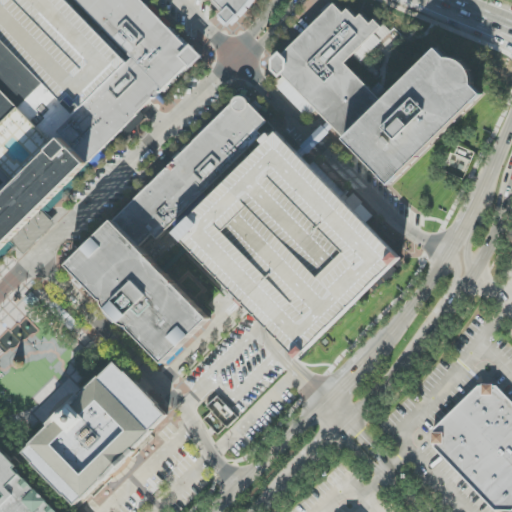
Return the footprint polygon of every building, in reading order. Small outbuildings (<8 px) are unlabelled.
[(75,114),(128,62),(111,45),(116,41),(95,20),(91,23),(69,1),(68,0),(0,0),(0,36),(45,83),(75,114)] [(143,0),(189,46),(191,44),(204,57),(192,69),(188,65),(151,102),(160,111),(150,121),(141,112),(89,164),(57,132),(75,114),(128,62),(132,58),(74,0),(69,0),(69,1),(68,0),(143,0)] [(229,27),(232,24),(234,26),(240,19),(239,17),(240,16),(242,18),(249,10),(248,8),(249,7),(250,8),(256,0),(214,0),(225,11),(219,17),(229,27)] [(335,4),(284,54),(280,52),(273,59),(272,70),(282,79),(275,85),(309,119),(318,110),(329,122),(334,127),(346,139),(384,102),(345,63),(383,27),(375,20),(371,24),(362,15),(358,18),(349,9),(344,13),(335,4)] [(57,132),(89,164),(0,251),(0,36),(45,83),(75,114),(57,132)] [(392,186),(483,95),(473,85),(473,80),(473,75),(470,70),(467,65),(462,61),(457,59),(452,58),(447,58),(438,48),(384,102),(346,139),(392,186)] [(264,135),(259,131),(269,122),(259,112),(263,107),(256,100),(252,104),(250,103),(250,101),(249,99),(248,98),(246,97),(244,96),(241,96),(239,97),(237,98),(236,99),(235,101),(234,102),(234,103),(97,238),(94,234),(62,265),(75,278),(72,281),(81,290),(84,287),(100,304),(104,300),(106,301),(105,302),(106,305),(108,308),(110,312),(109,313),(119,323),(120,322),(124,324),(128,327),(130,327),(166,364),(211,319),(166,272),(160,266),(141,246),(154,234),(158,239),(264,135)] [(279,131),(298,151),(329,122),(334,127),(330,132),(331,133),(309,154),(308,153),(303,157),(311,165),(315,162),(350,197),(354,193),(363,202),(362,204),(374,216),(367,223),(402,259),(299,360),(191,249),(166,272),(160,266),(185,242),(176,233),(266,144),(263,140),(270,133),(274,136),(279,131)] [(25,453),(35,463),(34,464),(66,497),(68,496),(77,505),(84,499),(85,500),(104,481),(106,482),(114,474),(118,471),(123,468),(127,463),(131,457),(137,451),(135,449),(153,432),(152,430),(168,415),(159,406),(160,405),(127,372),(117,363),(102,377),(101,376),(82,395),(80,394),(72,402),(67,404),(63,408),(59,412),(57,417),(49,425),(50,426),(31,445),(32,446),(25,453)] [(432,428),(480,382),(495,383),(511,399),(511,507),(491,508),(437,445),(432,428)] [(0,511),(60,511),(0,448),(0,511)]
